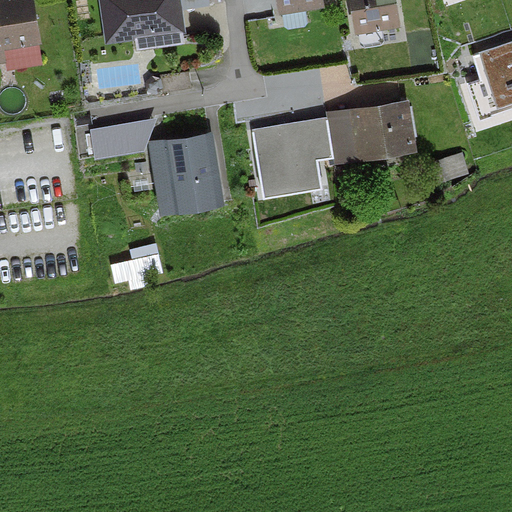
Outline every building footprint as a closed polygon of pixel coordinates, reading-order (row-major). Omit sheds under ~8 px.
[(0,0),(0,57),(1,58),(0,49),(0,42),(35,37),(29,0),(0,0)] [(173,0),(100,0),(106,38),(151,32),(153,44),(180,40),(173,0)] [(348,0),(353,27),(396,21),(392,0),(348,0)] [(511,35),(475,47),(483,73),(467,78),(477,112),(511,100),(511,35)] [(187,71),(157,76),(160,92),(190,87),(187,71)] [(402,120),(399,105),(325,118),(331,155),(405,143),(404,137),(413,136),(410,119),(402,120)] [(156,143),(166,202),(219,194),(209,135),(156,143)] [(444,163),(463,159),(459,143),(440,148),(444,163)] [(113,279),(127,276),(129,286),(140,283),(138,273),(131,274),(128,261),(110,265),(113,279)]
